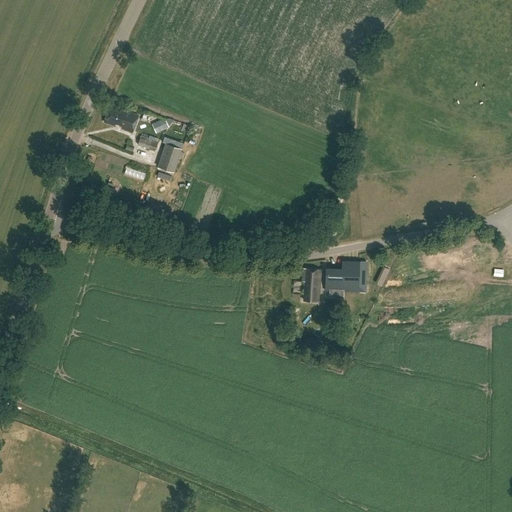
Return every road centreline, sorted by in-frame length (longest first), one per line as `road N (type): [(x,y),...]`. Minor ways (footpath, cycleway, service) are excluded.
road 1 (unclassified): [(500,217),(264,258),(205,257),(49,221)]
road 2 (tertiary): [(49,221),(73,140),(138,0)]
road 3 (tertiary): [(0,382),(49,221)]
